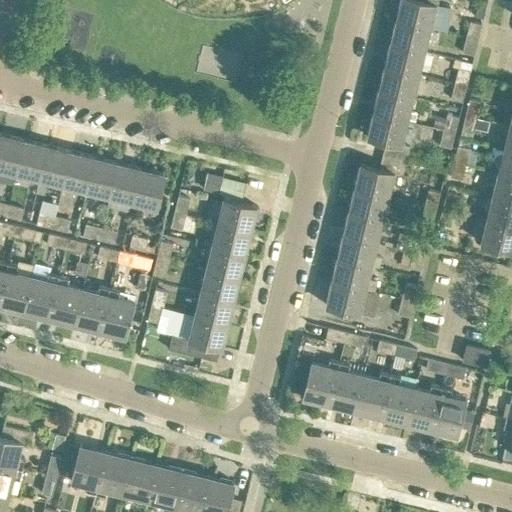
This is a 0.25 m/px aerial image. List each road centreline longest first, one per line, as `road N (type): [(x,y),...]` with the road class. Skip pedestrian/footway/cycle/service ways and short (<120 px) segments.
road 1 (residential): [(312,157),(32,88),(0,67)]
road 2 (residential): [(312,157),(248,430)]
road 3 (residential): [(511,498),(248,430)]
road 4 (residential): [(248,430),(0,357)]
road 5 (residential): [(353,0),(312,157)]
road 6 (residential): [(511,272),(471,263),(448,354)]
